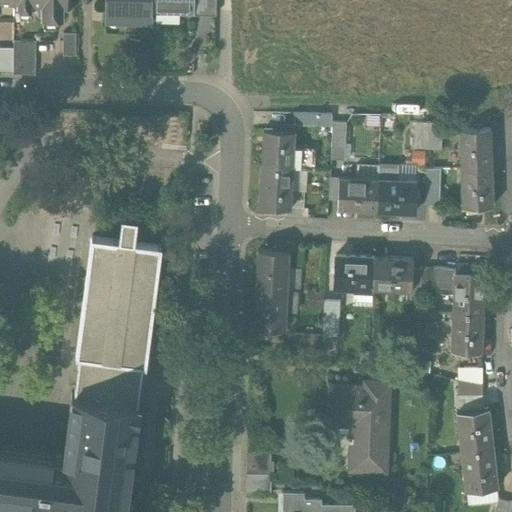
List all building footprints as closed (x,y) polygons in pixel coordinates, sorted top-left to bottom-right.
[(13,0),(13,3),(13,7),(16,7),(16,9),(17,9),(17,7),(30,7),(30,9),(31,9),(31,7),(36,8),(36,14),(39,18),(40,18),(40,20),(42,20),(42,18),(55,18),(55,20),(56,20),(56,18),(61,18),(61,20),(63,20),(63,8),(67,8),(66,0),(13,0)] [(151,0),(105,0),(105,20),(151,21),(152,14),(151,0)] [(151,0),(152,14),(153,14),(153,9),(192,9),(192,15),(194,14),(193,0),(151,0)] [(75,34),(62,34),(62,56),(75,56),(75,34)] [(35,42),(13,42),(13,49),(12,72),(12,75),(34,76),(35,42)] [(13,49),(0,49),(0,71),(12,72),(13,49)] [(332,114),(293,113),(292,126),(332,126),(332,122),(332,114)] [(346,123),(332,122),(332,126),(331,160),(344,160),(346,123)] [(428,123),(414,122),(413,148),(427,149),(428,123)] [(442,124),(428,123),(427,149),(441,150),(442,124)] [(294,131),(264,129),(262,168),(292,169),(314,170),(315,149),(293,148),(294,131)] [(490,129),(459,130),(461,168),(491,167),(490,129)] [(491,167),(461,168),(462,207),(492,206),(491,167)] [(292,169),(262,168),(260,206),(290,208),(292,169)] [(439,169),(426,169),(425,180),(439,180),(439,169)] [(377,179),(339,178),(338,208),(376,210),(377,179)] [(416,181),(377,179),(376,210),(414,211),(416,181)] [(439,180),(425,180),(424,204),(439,204),(439,180)] [(119,242),(92,238),(76,356),(80,356),(75,394),(72,393),(63,457),(0,448),(0,494),(47,500),(45,511),(106,511),(107,507),(124,510),(136,418),(138,418),(140,401),(136,401),(142,364),(144,364),(159,246),(133,243),(135,221),(122,219),(119,242)] [(288,252),(258,250),(256,289),(286,290),(287,268),(288,252)] [(374,258),(335,256),(334,286),(372,288),(374,258)] [(412,260),(374,258),(372,288),(411,290),(412,260)] [(479,268),(465,267),(465,274),(455,273),(455,269),(433,268),(432,292),(454,293),(453,311),(483,313),(484,275),(478,275),(479,268)] [(299,268),(287,268),(286,290),(298,291),(299,268)] [(433,268),(421,268),(420,292),(432,293),(432,292),(433,268)] [(286,290),(256,289),(254,327),(284,328),(286,290)] [(340,300),(324,299),(322,335),(338,335),(340,300)] [(483,313),(453,311),(451,350),(481,352),(483,313)] [(322,335),(294,333),(293,351),(321,356),(322,335)] [(479,367),(455,367),(455,379),(479,379),(479,367)] [(373,385),(329,383),(328,400),(330,400),(329,424),(350,425),(349,457),(363,458),(362,470),(386,471),(390,380),(373,379),(373,385)] [(479,379),(455,379),(456,395),(479,394),(479,379)] [(488,408),(457,411),(461,450),(492,447),(488,408)] [(492,447),(461,450),(465,489),(497,486),(492,447)] [(270,448),(246,448),(246,473),(270,473),(270,448)] [(270,473),(246,473),(246,491),(270,491),(270,473)] [(321,498),(304,498),(304,491),(282,491),(282,511),(354,511),(354,503),(321,503),(321,498)] [(509,511),(511,502),(497,498),(494,511),(509,511)]
